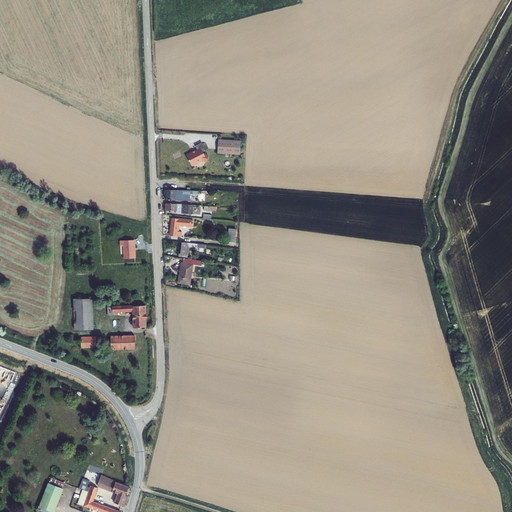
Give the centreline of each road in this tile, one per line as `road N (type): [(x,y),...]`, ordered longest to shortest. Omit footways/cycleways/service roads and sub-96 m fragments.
road 1 (tertiary): [(145,0),(160,380),(154,405),(129,421)]
road 2 (tertiary): [(0,342),(89,378),(129,421)]
